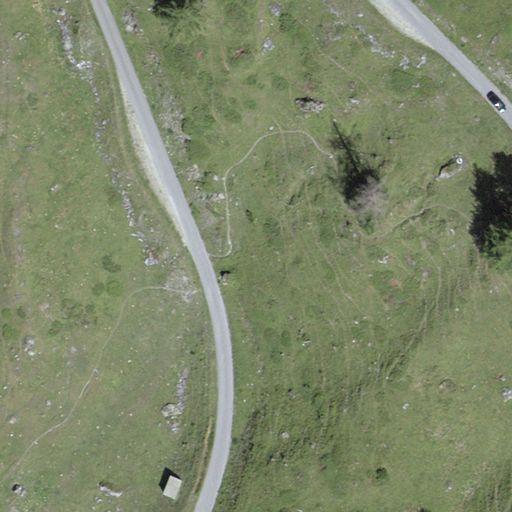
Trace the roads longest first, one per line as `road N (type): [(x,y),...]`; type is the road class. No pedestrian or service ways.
road 1 (unclassified): [(201,511),(224,422),(221,331),(199,253),(97,0)]
road 2 (unclassified): [(399,0),(511,116)]
